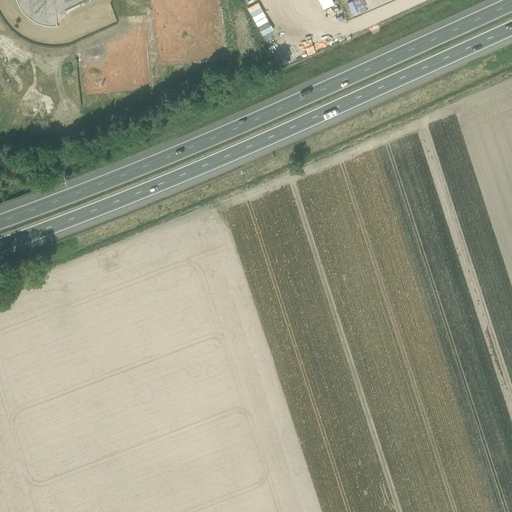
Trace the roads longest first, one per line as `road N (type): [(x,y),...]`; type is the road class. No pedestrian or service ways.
road 1 (motorway): [(511,5),(162,162),(0,224)]
road 2 (motorway): [(0,248),(168,183),(511,30)]
